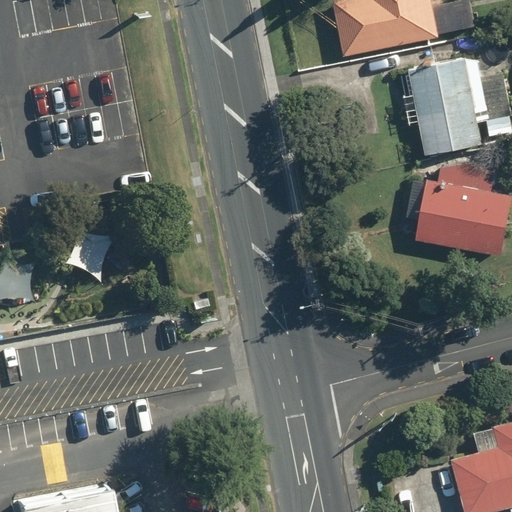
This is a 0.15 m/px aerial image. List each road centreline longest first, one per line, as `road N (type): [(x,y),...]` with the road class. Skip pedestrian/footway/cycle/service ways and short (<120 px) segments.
road 1 (secondary): [(211,0),(293,398)]
road 2 (residential): [(293,398),(511,338)]
